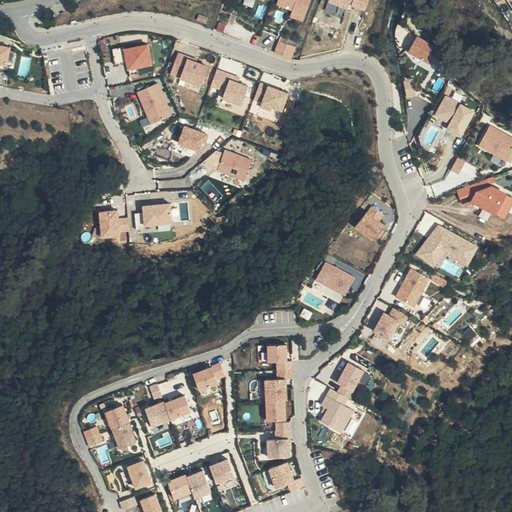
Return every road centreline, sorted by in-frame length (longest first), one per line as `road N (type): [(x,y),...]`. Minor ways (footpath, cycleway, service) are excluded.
road 1 (residential): [(356,316),(408,212),(386,153),(377,70),(337,58),(293,69),(166,25),(126,21),(91,30)]
road 2 (residential): [(356,316),(307,331),(250,335),(82,404),(80,444),(120,511)]
road 3 (residential): [(326,511),(300,432),(300,377),(337,343)]
